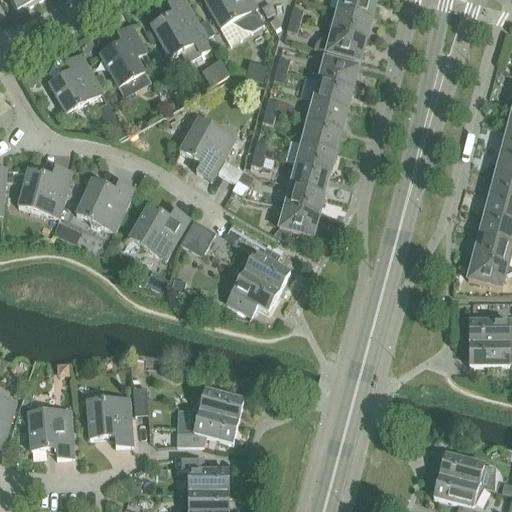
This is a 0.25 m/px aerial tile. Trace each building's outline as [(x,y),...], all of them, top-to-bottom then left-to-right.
[(36,6),(32,0),(8,0),(17,15),(24,10),(26,12),(36,6)] [(67,20),(94,12),(90,0),(78,0),(62,5),(67,20)] [(213,51),(207,41),(183,0),(182,0),(168,9),(172,17),(151,30),(158,42),(170,63),(181,56),(187,67),(213,51)] [(202,0),(221,33),(232,27),(243,33),(250,35),(264,26),(256,13),(258,12),(251,0),(202,0)] [(371,0),(341,0),(338,14),(370,22),(376,1),(371,0)] [(271,7),(263,12),(267,20),(276,15),(271,7)] [(290,23),(300,26),(304,14),(293,11),(290,23)] [(338,14),(332,35),(366,44),(366,42),(365,42),(370,22),(338,14)] [(270,25),(274,32),(281,28),(277,21),(270,25)] [(208,23),(199,28),(207,41),(215,36),(208,23)] [(300,26),(290,23),(287,35),(297,37),(300,26)] [(122,47),(100,59),(119,92),(145,77),(139,67),(150,60),(132,29),(117,38),(122,47)] [(151,30),(144,34),(151,46),(158,42),(151,30)] [(315,53),(327,56),(360,65),(366,44),(332,35),(329,34),(316,49),(315,53)] [(89,40),(75,48),(81,58),(95,50),(89,40)] [(71,76),(49,88),(67,118),(104,97),(81,58),(66,67),(71,76)] [(277,73),(287,76),(290,64),(280,61),(277,73)] [(325,62),(319,84),(353,93),(359,71),(325,62)] [(203,75),(212,90),(229,80),(221,65),(203,75)] [(287,76),(277,73),(274,84),(284,87),(287,76)] [(39,74),(24,83),(28,90),(44,81),(39,74)] [(101,76),(94,80),(99,89),(106,85),(101,76)] [(352,94),(353,93),(319,84),(314,105),(346,114),(351,94),(352,94)] [(165,89),(158,92),(160,97),(167,94),(165,89)] [(265,115),(276,117),(279,106),(269,103),(265,115)] [(314,105),(308,126),(340,135),(346,114),(314,105)] [(279,106),(276,117),(291,121),(294,110),(279,106)] [(276,117),(265,115),(262,126),(273,129),(276,117)] [(198,122),(179,155),(200,167),(195,176),(211,185),(235,143),(198,122)] [(120,124),(109,130),(117,144),(128,138),(120,124)] [(308,126),(302,147),(335,156),(340,135),(308,126)] [(503,157),(511,159),(511,136),(509,136),(503,157)] [(291,144),(285,165),(297,168),(329,177),(335,156),(302,147),(291,144)] [(254,157),(265,160),(268,148),(257,145),(254,157)] [(265,160),(254,157),(251,169),(261,171),(265,160)] [(511,159),(503,157),(497,178),(511,181),(511,159)] [(297,168),(291,189),(323,198),(329,177),(297,168)] [(28,174),(19,210),(60,221),(72,175),(55,170),(53,180),(28,174)] [(6,175),(6,185),(13,186),(14,175),(6,175)] [(237,185),(247,191),(253,182),(242,176),(237,185)] [(491,197),(491,198),(511,203),(511,181),(497,178),(492,198),(491,197)] [(115,194),(92,183),(77,218),(89,223),(91,228),(98,232),(103,230),(115,236),(135,192),(119,185),(115,194)] [(247,191),(237,185),(231,194),(242,200),(247,191)] [(291,189),(285,210),(319,219),(319,218),(318,218),(323,198),(291,189)] [(511,203),(491,198),(485,219),(511,226),(511,203)] [(149,209),(130,242),(166,263),(190,222),(175,213),(170,222),(149,209)] [(313,241),(319,219),(285,210),(280,232),(313,241)] [(486,221),(481,240),(511,248),(511,226),(485,219),(485,220),(486,221)] [(205,231),(195,225),(181,248),(192,254),(205,231)] [(216,237),(205,231),(192,254),(203,261),(216,237)] [(474,260),(474,261),(507,270),(511,252),(511,248),(481,240),(475,260),(474,260)] [(270,247),(265,257),(272,261),(278,251),(270,247)] [(237,271),(236,271),(279,296),(291,277),(255,257),(253,260),(240,273),(237,271)] [(502,292),(507,270),(474,261),(468,283),(502,292)] [(235,292),(233,295),(227,306),(252,320),(258,310),(268,316),(279,296),(236,271),(236,272),(240,274),(235,292)] [(154,276),(147,288),(163,297),(169,285),(154,276)] [(175,283),(172,295),(184,297),(187,285),(175,283)] [(469,326),(469,348),(511,348),(511,336),(510,329),(510,326),(469,326)] [(510,367),(511,359),(511,348),(469,348),(469,370),(510,370),(510,367)] [(146,392),(133,393),(135,420),(148,419),(146,392)] [(27,395),(23,407),(30,409),(34,398),(27,395)] [(204,398),(195,415),(238,427),(244,405),(205,395),(204,398)] [(17,407),(0,401),(0,451),(3,452),(17,407)] [(134,450),(129,402),(87,406),(88,415),(90,443),(115,441),(116,451),(134,450)] [(36,417),(29,417),(32,455),(56,453),(57,463),(75,462),(71,414),(51,416),(47,412),(39,413),(36,417)] [(193,438),(177,438),(159,438),(159,451),(204,451),(207,441),(233,448),(238,427),(195,415),(194,434),(193,438)] [(484,470),(445,459),(439,480),(483,492),(484,473),(483,473),(484,470)] [(184,497),(229,497),(229,475),(204,475),(204,463),(176,463),(176,475),(188,475),(188,478),(184,497)] [(483,492),(439,480),(434,502),(460,509),(458,511),(472,511),(473,509),(474,509),(483,492)] [(141,486),(133,486),(134,499),(142,498),(141,486)] [(511,491),(504,489),(502,497),(511,499),(511,491)] [(184,497),(183,511),(228,511),(229,497),(184,497)] [(501,499),(499,509),(508,511),(511,502),(501,499)]
